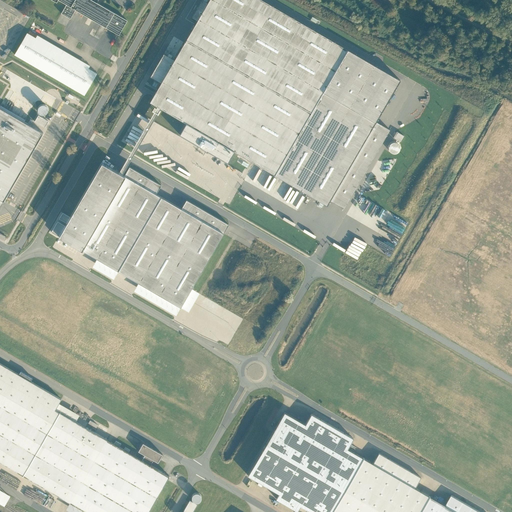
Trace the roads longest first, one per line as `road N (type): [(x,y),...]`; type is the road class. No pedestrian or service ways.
road 1 (residential): [(97,140),(316,267)]
road 2 (residential): [(0,353),(198,468)]
road 3 (residential): [(316,267),(511,381)]
road 4 (residential): [(496,511),(315,405)]
road 5 (residential): [(191,334),(39,251)]
road 6 (residential): [(85,132),(162,0)]
road 7 (residential): [(0,244),(20,245),(85,132)]
road 8 (residential): [(97,140),(39,251)]
